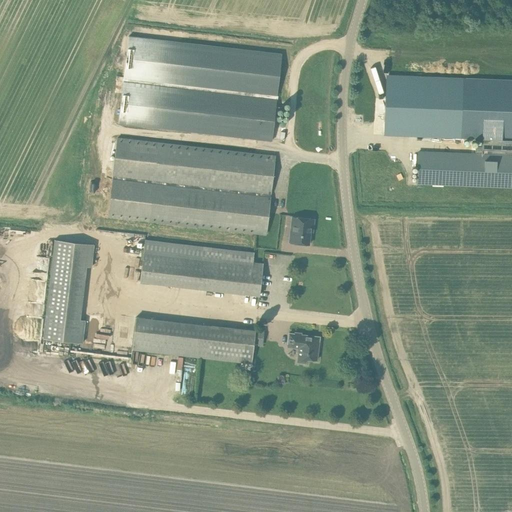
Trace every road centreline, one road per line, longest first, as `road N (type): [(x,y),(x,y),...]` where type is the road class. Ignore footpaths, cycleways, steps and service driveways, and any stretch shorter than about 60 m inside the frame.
road 1 (unclassified): [(424,511),(373,344),(348,216),(343,81),(362,0)]
road 2 (unknown): [(367,318),(134,293),(94,234),(52,231),(17,267)]
road 3 (unknown): [(349,47),(321,47),(299,58),(286,150),(343,165)]
